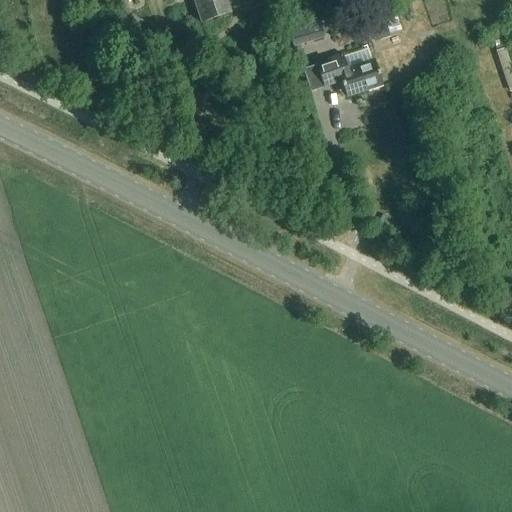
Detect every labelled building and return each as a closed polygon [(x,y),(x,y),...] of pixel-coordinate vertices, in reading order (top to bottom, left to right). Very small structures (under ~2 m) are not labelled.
[(166,0),(167,1),(169,0),(193,0),(201,25),(230,15),(225,0),(166,0)] [(395,6),(382,10),(388,33),(401,29),(395,6)] [(374,43),(388,38),(379,11),(365,15),(374,43)] [(292,48),(323,38),(318,22),(287,32),(292,48)] [(314,65),(315,67),(300,72),(308,94),(323,89),(324,90),(341,85),(346,100),(383,88),(374,62),(348,71),(344,59),(343,55),(314,65)] [(323,204),(327,195),(315,188),(310,197),(323,204)]
